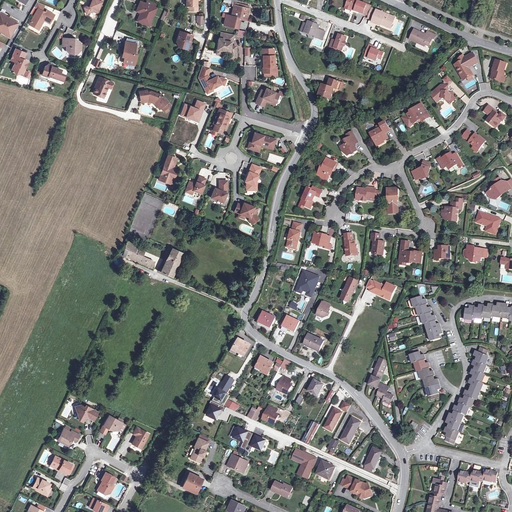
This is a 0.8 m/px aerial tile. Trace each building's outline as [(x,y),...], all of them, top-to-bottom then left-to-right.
[(101,0),(92,0),(89,7),(88,6),(84,8),(86,14),(93,12),(97,14),(101,0)] [(190,7),(190,10),(190,12),(196,12),(197,1),(196,0),(185,0),(185,6),(187,7),(190,7)] [(366,4),(355,0),(348,0),(346,6),(352,9),(355,10),(354,11),(362,14),(366,4)] [(247,19),(250,5),(233,1),(233,5),(235,5),(233,16),(231,15),(229,25),(239,27),(241,19),(239,18),(239,17),(241,17),(247,19)] [(158,7),(157,7),(147,2),(145,2),(143,6),(139,4),(136,10),(141,12),(137,20),(150,25),(158,7)] [(371,6),(366,4),(362,14),(367,15),(371,6)] [(368,17),(372,19),(376,9),(372,7),(368,17)] [(38,9),(29,26),(38,31),(43,21),(49,24),(54,16),(46,11),(45,13),(38,9)] [(376,9),(372,19),(371,22),(380,25),(381,23),(382,21),(391,25),(395,16),(376,9)] [(8,16),(1,12),(0,12),(0,32),(5,36),(7,33),(11,36),(19,22),(11,17),(10,19),(8,17),(8,16)] [(306,26),(304,31),(311,33),(315,35),(315,36),(322,39),(325,30),(318,27),(319,24),(309,20),(306,26)] [(426,33),(415,27),(410,37),(425,44),(429,36),(434,38),(436,34),(428,30),(426,33)] [(225,55),(226,51),(231,51),(231,56),(238,55),(237,46),(232,45),(232,42),(231,41),(232,34),(223,31),(222,38),(221,38),(218,49),(218,54),(225,55)] [(182,32),(178,42),(180,45),(185,47),(184,49),(189,50),(194,36),(182,32)] [(346,38),(338,34),(335,41),(332,39),(328,48),(335,51),(336,49),(339,50),(340,46),(342,47),(344,46),(345,43),(344,42),(346,38)] [(72,39),(66,39),(65,47),(66,47),(66,51),(69,54),(76,55),(77,50),(81,50),(81,45),(78,42),(77,42),(72,42),(72,40),(72,39)] [(135,43),(128,41),(126,41),(123,52),(126,52),(124,62),(135,65),(137,55),(134,54),(137,43),(135,43)] [(373,46),(368,44),(363,55),(375,60),(377,57),(380,58),(382,53),(372,48),(373,46)] [(264,73),(274,73),(274,67),(276,67),(276,56),(275,56),(275,50),(264,49),(264,57),(265,56),(265,67),(264,67),(264,73)] [(11,61),(16,63),(13,70),(16,72),(17,73),(20,71),(21,69),(25,71),(28,62),(23,60),(25,54),(16,50),(11,61)] [(464,79),(468,77),(472,75),(470,69),(472,66),(471,66),(472,65),(479,61),(474,51),(466,56),(464,53),(458,58),(459,61),(455,63),(464,79)] [(497,58),(493,67),(495,68),(491,77),(501,81),(503,75),(505,71),(504,70),(507,62),(497,58)] [(49,65),(45,67),(42,76),(48,78),(49,76),(63,81),(65,76),(60,74),(61,70),(52,67),(52,66),(49,65)] [(199,80),(206,95),(209,94),(210,91),(211,90),(221,86),(224,87),(225,82),(220,80),(218,81),(215,82),(214,81),(213,79),(210,81),(208,76),(210,68),(203,66),(198,78),(199,80)] [(450,101),(451,103),(456,99),(454,96),(454,93),(449,92),(448,91),(449,86),(450,86),(450,85),(453,82),(447,76),(443,80),(445,82),(445,85),(442,84),(432,93),(433,94),(431,95),(437,102),(442,98),(443,99),(445,99),(445,100),(447,100),(450,101)] [(113,83),(99,77),(97,84),(94,94),(104,98),(108,88),(111,88),(113,83)] [(339,85),(338,90),(342,91),(344,83),(330,79),(329,83),(339,85)] [(328,87),(323,85),(320,96),(332,100),(335,89),(338,90),(339,85),(329,83),(328,87)] [(256,104),(262,107),(266,99),(275,103),(276,100),(278,101),(281,95),(267,89),(266,92),(265,95),(261,94),(256,104)] [(139,92),(141,101),(149,99),(156,102),(162,108),(169,102),(163,96),(162,97),(160,94),(151,91),(148,92),(147,90),(139,92)] [(141,101),(141,103),(149,101),(155,104),(160,109),(162,108),(156,102),(149,99),(141,101)] [(266,99),(262,107),(265,108),(267,103),(275,107),(278,101),(276,100),(275,103),(266,99)] [(169,102),(162,108),(165,111),(171,105),(169,102)] [(502,113),(500,112),(498,113),(497,112),(498,110),(490,104),(485,110),(491,115),(488,119),(497,126),(502,119),(504,120),(508,115),(503,112),(502,113)] [(416,108),(414,107),(410,109),(412,111),(404,116),(408,123),(413,119),(415,121),(422,117),(423,119),(430,114),(426,107),(422,109),(420,106),(416,108)] [(226,122),(230,113),(220,109),(214,124),(216,125),(214,130),(222,133),(224,128),(226,129),(229,123),(226,122)] [(385,130),(389,127),(386,121),(377,125),(378,129),(371,132),(376,142),(383,138),(384,140),(389,137),(386,132),(385,130)] [(473,147),(478,151),(486,140),(476,132),(474,134),(468,129),(464,135),(470,140),(469,141),(474,145),(473,147)] [(261,135),(255,133),(252,142),(251,141),(249,148),(253,149),(254,147),(260,149),(261,145),(266,147),(268,142),(275,144),(276,140),(266,137),(266,138),(261,136),(261,135)] [(360,142),(356,134),(349,137),(346,138),(348,143),(342,146),(344,152),(347,150),(349,155),(359,150),(356,144),(360,142)] [(452,153),(443,158),(442,159),(441,157),(438,159),(443,168),(447,166),(453,163),(454,166),(459,164),(461,167),(464,166),(458,153),(453,156),(452,153)] [(176,158),(168,154),(159,179),(169,183),(171,177),(174,178),(177,170),(173,168),(171,169),(171,167),(171,165),(173,166),(176,158)] [(333,169),(335,171),(339,162),(328,157),(324,165),(322,164),(318,173),(322,175),(321,177),(328,180),(331,174),(333,169)] [(417,182),(428,177),(427,175),(430,173),(431,171),(430,170),(432,166),(431,163),(425,161),(422,165),(424,167),(413,171),(417,182)] [(251,168),(245,182),(246,183),(246,190),(254,190),(254,186),(255,183),(260,172),(251,168)] [(206,180),(199,177),(196,184),(189,182),(185,192),(193,195),(194,193),(202,196),(205,186),(204,186),(206,180)] [(496,198),(503,193),(502,192),(505,190),(506,191),(511,188),(507,181),(504,183),(500,177),(492,182),(494,186),(490,188),(491,190),(488,192),(491,198),(494,196),(496,198)] [(214,188),(211,197),(222,202),(226,193),(225,193),(226,190),(227,181),(219,181),(219,187),(220,187),(219,190),(214,188)] [(308,186),(302,201),(306,203),(312,206),(315,200),(313,199),(316,192),(321,194),(324,190),(314,185),(313,188),(308,186)] [(359,188),(358,193),(360,194),(359,199),(366,201),(366,199),(374,200),(375,195),(375,190),(376,188),(368,186),(367,189),(359,188)] [(397,195),(399,195),(399,187),(388,188),(389,206),(390,206),(397,205),(398,205),(398,199),(397,195)] [(446,210),(445,215),(448,219),(457,220),(458,209),(462,209),(463,202),(458,202),(454,201),(453,207),(451,207),(446,206),(446,210)] [(238,204),(234,212),(239,214),(245,217),(249,219),(248,221),(251,225),(258,220),(255,215),(257,210),(249,206),(246,205),(244,204),(242,206),(238,204)] [(490,214),(479,211),(476,221),(487,225),(485,230),(496,234),(502,218),(497,217),(496,219),(490,217),(490,214)] [(288,247),(295,249),(297,241),(299,242),(300,242),(302,232),(301,232),(303,224),(295,222),(293,230),(292,230),(288,247)] [(318,242),(318,244),(325,246),(325,248),(329,249),(330,244),(332,237),(328,236),(322,234),(317,232),(314,241),(318,242)] [(382,235),(373,233),(372,241),(375,241),(373,253),(383,255),(385,242),(381,242),(382,235)] [(346,256),(356,256),(356,251),(356,242),(354,242),(353,234),(346,234),(346,256)] [(123,255),(151,268),(154,261),(143,256),(146,249),(127,241),(123,255)] [(403,241),(400,262),(407,263),(412,263),(412,262),(421,263),(423,253),(414,252),(413,253),(409,252),(410,242),(403,241)] [(448,251),(449,247),(440,246),(439,252),(436,251),(435,260),(440,261),(440,259),(450,260),(451,252),(448,251)] [(468,247),(467,252),(470,252),(468,260),(470,263),(475,264),(475,262),(480,262),(481,258),(483,258),(484,250),(474,249),(474,247),(468,247)] [(159,267),(158,271),(173,277),(183,253),(172,248),(163,269),(159,267)] [(509,265),(509,268),(511,268),(511,258),(501,257),(501,263),(506,264),(509,265)] [(291,265),(280,263),(279,270),(287,271),(288,266),(291,267),(291,265)] [(320,274),(303,268),(295,289),(297,290),(296,291),(302,294),(303,291),(305,292),(304,293),(306,294),(306,296),(313,298),(321,277),(319,276),(320,274)] [(359,280),(352,277),(347,288),(348,288),(346,292),(345,292),(343,297),(350,300),(359,280)] [(396,286),(386,281),(384,285),(373,280),(373,281),(370,279),(366,288),(369,289),(368,291),(390,301),(396,286)] [(438,322),(436,319),(438,318),(437,314),(434,315),(432,311),(434,311),(432,307),(430,307),(429,303),(428,299),(427,298),(424,299),(423,296),(413,298),(411,299),(410,301),(412,306),(413,307),(416,306),(416,307),(417,307),(420,315),(422,314),(424,322),(426,322),(431,340),(442,337),(441,334),(445,332),(443,327),(441,322),(438,322)] [(297,302),(292,301),(290,308),(297,310),(298,305),(296,305),(297,302)] [(332,305),(324,301),(319,314),(325,317),(329,315),(332,309),(331,308),(332,305)] [(484,318),(493,319),(493,318),(511,319),(511,321),(511,309),(509,309),(509,306),(507,305),(502,304),(498,304),(498,308),(494,307),(494,306),(491,305),(489,305),(488,308),(485,308),(485,306),(482,306),(480,305),(480,309),(476,309),(476,306),(473,306),(470,305),(469,310),(466,309),(465,319),(474,320),(475,319),(484,319),(484,318)] [(264,310),(259,321),(271,326),(276,316),(264,310)] [(288,315),(284,325),(296,330),(300,320),(288,315)] [(390,342),(396,340),(394,332),(388,334),(390,342)] [(310,334),(306,344),(321,351),(325,340),(310,334)] [(243,341),(236,337),(229,350),(236,354),(237,351),(242,354),(247,344),(243,342),(243,341)] [(435,379),(434,376),(435,376),(434,372),(431,373),(429,368),(431,368),(430,362),(426,363),(425,360),(426,360),(424,354),(420,355),(419,351),(410,354),(413,364),(415,364),(417,372),(419,372),(422,380),(424,380),(430,397),(431,396),(432,400),(439,398),(438,394),(439,393),(438,390),(441,389),(438,378),(435,379)] [(475,366),(474,370),(473,370),(471,374),(474,375),(473,379),(472,378),(469,383),(472,385),(470,388),(469,391),(466,390),(464,395),(465,395),(463,398),(461,397),(458,402),(459,403),(457,406),(454,405),(452,410),(453,411),(452,414),(449,413),(447,417),(444,422),(448,424),(446,428),(448,428),(445,434),(448,435),(447,438),(457,442),(462,434),(456,431),(463,414),(464,415),(469,406),(470,407),(474,399),(475,400),(483,383),(481,382),(485,375),(483,374),(486,365),(485,364),(488,355),(477,351),(475,355),(478,356),(476,360),(475,360),(473,365),(475,366)] [(275,363),(263,356),(258,366),(265,370),(264,372),(269,374),(275,363)] [(374,387),(373,389),(377,391),(376,396),(382,399),(381,401),(389,404),(390,402),(393,395),(386,392),(388,387),(379,383),(386,365),(386,361),(378,358),(374,369),(375,370),(372,376),(371,375),(367,384),(368,385),(374,387)] [(286,359),(283,365),(282,367),(290,371),(294,363),(286,359)] [(235,379),(227,375),(220,388),(218,388),(214,395),(215,396),(213,400),(223,405),(230,394),(227,392),(235,379)] [(279,383),(276,388),(288,394),(293,385),(291,384),(293,380),(285,377),(283,381),(281,381),(280,384),(279,383)] [(325,385),(315,380),(309,391),(320,397),(323,392),(321,391),(325,385)] [(301,395),(296,403),(302,406),(304,400),(302,399),(303,396),(301,395)] [(239,405),(227,399),(224,405),(236,411),(239,405)] [(209,405),(212,406),(208,416),(217,420),(221,411),(224,412),(226,407),(211,401),(209,405)] [(353,406),(347,403),(343,409),(349,412),(353,406)] [(79,418),(78,420),(83,422),(85,419),(88,418),(94,421),(98,411),(87,405),(85,407),(80,404),(76,406),(78,413),(79,418)] [(270,405),(264,418),(269,421),(275,423),(276,419),(279,413),(276,412),(277,409),(270,405)] [(253,407),(250,414),(255,416),(256,414),(258,410),(253,407)] [(336,409),(328,424),(331,426),(329,429),(334,431),(344,413),(336,409)] [(123,422),(110,414),(104,425),(108,428),(109,426),(113,428),(112,430),(119,429),(123,422)] [(362,422),(355,417),(343,439),(351,443),(362,422)] [(301,441),(309,445),(319,424),(312,420),(301,441)] [(132,443),(142,448),(148,438),(147,437),(149,433),(137,426),(133,433),(137,435),(132,443)] [(76,441),(80,435),(73,431),(72,432),(64,428),(62,433),(63,434),(59,440),(68,446),(72,439),(76,441)] [(248,432),(239,428),(235,437),(244,442),(241,448),(246,450),(253,433),(248,431),(248,432)] [(257,435),(253,433),(246,450),(250,452),(253,445),(262,449),(266,440),(257,436),(257,435)] [(196,447),(191,459),(201,463),(204,456),(204,457),(207,452),(206,451),(209,443),(199,438),(195,447),(196,447)] [(334,439),(329,448),(336,452),(340,443),(334,439)] [(365,470),(370,472),(372,468),(374,469),(381,452),(373,448),(365,465),(366,466),(365,470)] [(310,455),(300,450),(295,459),(300,462),(303,463),(298,473),(307,478),(315,460),(311,458),(308,457),(310,455)] [(245,473),(247,468),(245,468),(248,461),(233,454),(229,465),(233,467),(234,466),(239,468),(239,470),(245,473)] [(56,455),(51,463),(60,468),(59,470),(66,474),(72,464),(56,455)] [(336,466),(323,461),(318,473),(328,478),(332,471),(334,472),(336,466)] [(469,481),(472,481),(472,480),(480,482),(481,481),(485,482),(485,484),(492,486),(493,482),(494,482),(494,481),(498,482),(500,472),(493,470),(488,469),(487,472),(481,471),(475,470),(474,472),(468,471),(462,469),(460,480),(469,482),(469,481)] [(117,478),(107,472),(102,480),(104,481),(98,490),(106,494),(111,493),(116,485),(113,483),(117,478)] [(189,473),(181,487),(196,494),(203,480),(189,473)] [(365,483),(350,476),(346,486),(353,489),(352,491),(355,492),(356,490),(359,491),(358,494),(360,494),(365,497),(367,498),(370,496),(368,493),(373,491),(369,482),(367,483),(365,483)] [(36,489),(44,494),(45,491),(48,493),(52,487),(49,486),(50,482),(43,478),(42,480),(37,478),(32,486),(37,488),(36,489)] [(435,486),(434,493),(432,492),(431,495),(429,495),(426,511),(452,511),(453,511),(443,510),(438,509),(439,506),(441,494),(443,494),(444,493),(445,485),(443,484),(444,479),(438,478),(437,486),(435,486)] [(273,492),(281,496),(282,493),(290,497),(294,488),(286,485),(285,487),(277,483),(273,492)] [(105,511),(110,506),(93,497),(88,507),(97,511),(102,511),(103,511),(105,511)] [(233,502),(229,511),(245,511),(247,508),(233,502)]
